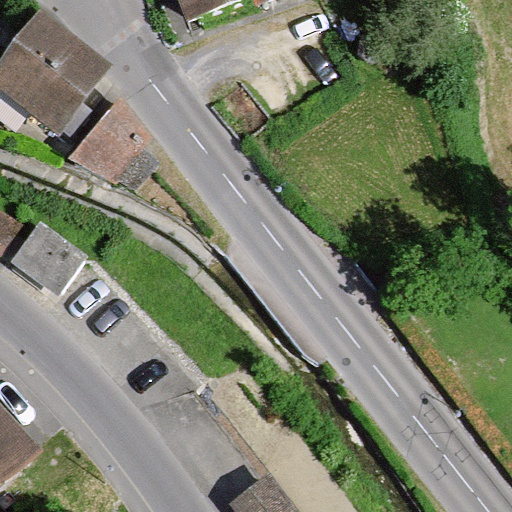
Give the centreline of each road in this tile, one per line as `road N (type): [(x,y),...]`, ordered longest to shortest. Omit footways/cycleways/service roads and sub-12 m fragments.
road 1 (tertiary): [(487,511),(157,89),(98,0)]
road 2 (tertiary): [(173,511),(138,458),(0,303)]
